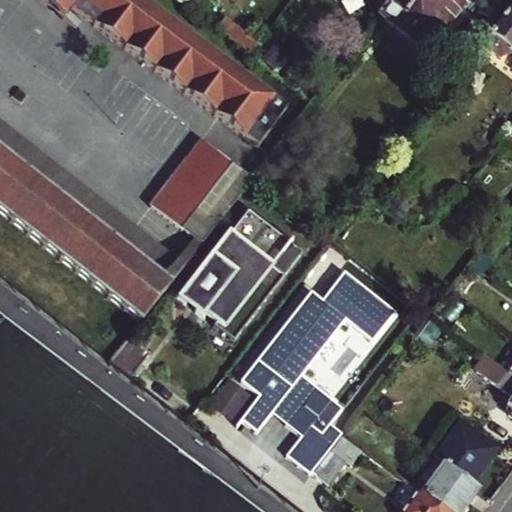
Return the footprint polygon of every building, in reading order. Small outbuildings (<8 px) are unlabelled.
[(139,0),(37,0),(76,29),(83,19),(258,149),(287,109),(139,0)] [(389,0),(385,7),(378,16),(422,50),(442,24),(448,29),(465,7),(455,0),(389,0)] [(511,0),(489,0),(480,12),(497,25),(511,5),(511,0)] [(511,5),(497,25),(489,36),(492,38),(489,50),(499,57),(511,53),(511,5)] [(228,39),(249,56),(259,43),(237,27),(228,39)] [(0,150),(170,285),(184,266),(0,120),(0,150)] [(151,208),(201,245),(248,184),(253,178),(203,141),(151,208)] [(170,285),(0,150),(0,212),(141,323),(170,285)] [(307,247),(251,204),(183,292),(217,319),(214,324),(235,340),(307,247)] [(373,344),(395,314),(344,274),(323,302),(311,294),(241,382),(260,397),(241,421),(258,436),(346,323),(373,344)] [(451,332),(431,317),(407,349),(427,364),(451,332)] [(149,353),(129,338),(119,351),(110,362),(130,378),(149,353)] [(511,375),(508,373),(494,363),(484,377),(511,397),(511,400),(507,408),(510,410),(510,416),(511,417),(511,375)] [(237,415),(253,395),(226,375),(211,395),(237,415)] [(443,467),(470,486),(495,451),(458,424),(433,460),(443,467)] [(329,451),(330,450),(310,435),(292,458),(312,474),(329,451)] [(349,465),(360,451),(340,436),(330,450),(329,451),(332,453),(314,477),(326,487),(345,462),(349,465)] [(462,511),(478,491),(470,486),(443,467),(422,496),(444,511),(462,511)] [(444,511),(422,496),(403,482),(397,490),(411,499),(412,511),(444,511)]
